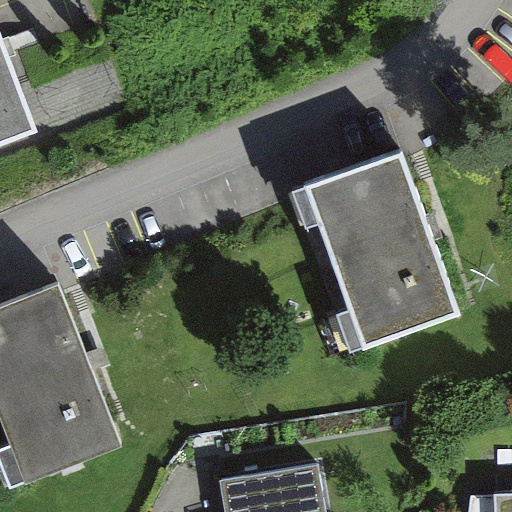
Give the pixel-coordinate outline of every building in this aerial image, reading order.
[(0,152),(17,146),(0,100),(0,152)] [(351,355),(459,316),(428,229),(401,155),(293,194),(306,230),(320,225),(351,310),(337,315),(351,355)] [(0,466),(12,495),(125,450),(91,363),(59,284),(0,307),(0,411),(15,448),(0,453),(0,466)] [(323,511),(316,468),(224,483),(228,511),(323,511)] [(511,511),(511,495),(472,497),(470,511),(511,511)]
